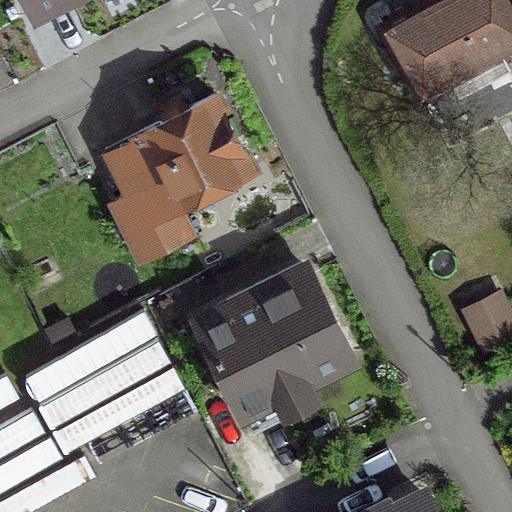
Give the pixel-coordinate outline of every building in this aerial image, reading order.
[(31,11),(54,0),(19,0),(32,26),(37,23),(31,11)] [(496,58),(511,49),(511,7),(508,0),(426,0),(377,26),(417,100),(450,82),(456,93),(502,69),(496,58)] [(154,108),(160,120),(101,149),(123,194),(125,196),(157,180),(170,207),(247,168),(210,94),(183,108),(177,97),(154,108)] [(193,329),(234,411),(347,354),(299,258),(222,297),(229,311),(193,329)] [(427,511),(422,500),(415,488),(389,501),(387,496),(355,511),(427,511)]
